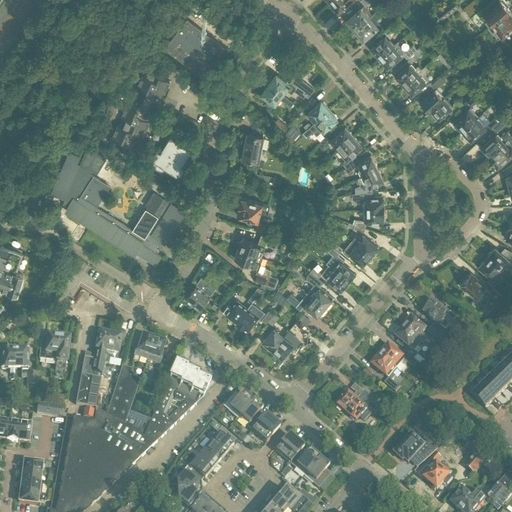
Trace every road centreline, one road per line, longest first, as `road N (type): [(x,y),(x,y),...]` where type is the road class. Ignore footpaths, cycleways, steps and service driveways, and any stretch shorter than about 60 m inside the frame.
road 1 (residential): [(160,317),(208,213),(229,86),(279,14)]
road 2 (residential): [(424,160),(301,23),(279,14)]
road 3 (residential): [(290,406),(420,259)]
road 4 (residential): [(160,317),(119,300),(0,325)]
road 5 (residential): [(420,259),(445,254),(480,207),(473,187),(448,164),(424,160)]
road 6 (residential): [(290,406),(191,330),(160,317)]
